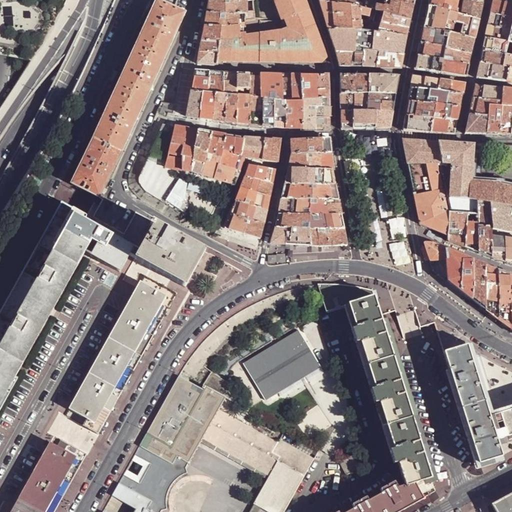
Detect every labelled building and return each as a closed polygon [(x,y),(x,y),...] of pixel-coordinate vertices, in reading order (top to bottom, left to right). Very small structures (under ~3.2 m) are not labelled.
[(58,13),(64,0),(63,0),(0,0),(0,59),(29,65),(45,39),(58,13)] [(209,0),(208,8),(207,13),(238,14),(245,14),(246,14),(246,13),(246,1),(235,0),(232,0),(209,0)] [(303,0),(273,0),(272,0),(278,15),(307,9),(304,3),(303,0)] [(319,0),(320,2),(367,8),(365,0),(319,0)] [(385,0),(385,6),(378,5),(378,0),(365,0),(367,8),(371,10),(376,11),(380,12),(383,13),(412,20),(414,10),(415,6),(387,0),(385,0)] [(430,0),(429,6),(453,13),(456,14),(458,0),(430,0)] [(479,20),(483,2),(471,0),(464,0),(462,15),(465,16),(479,20)] [(122,152),(143,106),(164,60),(185,14),(174,9),(157,1),(155,6),(148,21),(141,36),(136,47),(130,59),(123,75),(117,89),(115,93),(106,112),(94,138),(122,152)] [(329,30),(378,32),(378,31),(380,23),(373,21),(376,14),(376,11),(371,10),(367,8),(320,2),(325,17),(329,30)] [(492,11),(491,14),(511,18),(511,5),(494,2),(492,11)] [(429,6),(424,28),(449,34),(451,22),(453,13),(429,6)] [(307,9),(278,15),(281,23),(284,22),(286,25),(313,23),(309,15),(307,9)] [(254,19),(253,12),(246,13),(246,14),(245,14),(245,20),(254,19)] [(206,22),(205,27),(223,27),(237,27),(238,27),(238,14),(207,13),(206,22)] [(410,27),(412,20),(383,13),(380,23),(378,31),(408,36),(410,27)] [(453,13),(451,22),(463,26),(465,16),(462,15),(456,14),(453,13)] [(489,22),(488,26),(511,31),(511,30),(511,18),(491,14),(489,22)] [(477,28),(479,20),(465,16),(463,26),(460,36),(475,39),(477,28)] [(256,36),(257,41),(276,40),(282,40),(288,40),(300,39),(312,38),(318,37),(316,31),(313,23),(286,25),(288,32),(280,33),(256,36)] [(486,35),(486,39),(509,43),(511,31),(488,26),(486,35)] [(203,36),(202,41),(221,41),(223,27),(205,27),(203,36)] [(237,27),(223,27),(221,41),(233,42),(230,61),(235,61),(242,61),(245,41),(245,37),(243,37),(243,34),(241,34),(237,34),(237,27)] [(422,39),(421,43),(446,47),(449,34),(424,28),(422,39)] [(329,30),(336,53),(363,54),(364,50),(377,51),(405,54),(405,51),(408,36),(378,31),(378,32),(329,30)] [(474,45),(475,39),(460,36),(449,34),(446,47),(446,50),(471,55),(474,45)] [(245,37),(245,41),(242,61),(253,62),(257,41),(256,36),(245,37)] [(320,41),(318,37),(312,38),(300,39),(302,54),(307,53),(317,52),(324,51),(320,41)] [(291,55),(293,62),(300,62),(308,62),(307,53),(302,54),(300,39),(288,40),(282,40),(283,46),(285,54),(290,55),(291,55)] [(484,49),(483,52),(505,56),(509,43),(486,39),(484,49)] [(257,41),(253,62),(266,62),(265,55),(285,54),(283,46),(282,40),(276,40),(257,41)] [(201,48),(200,53),(218,54),(221,41),(202,41),(201,48)] [(221,41),(218,54),(218,61),(230,61),(233,42),(221,41)] [(419,52),(418,56),(444,62),(446,50),(446,47),(421,43),(419,52)] [(370,67),(377,67),(377,51),(364,50),(363,54),(364,67),(370,67)] [(471,58),(471,55),(446,50),(444,62),(469,65),(471,58)] [(307,53),(308,62),(322,62),(326,58),(324,54),(324,51),(317,52),(307,53)] [(377,51),(377,67),(402,69),(404,60),(405,54),(377,51)] [(482,60),(481,63),(503,67),(505,56),(483,52),(482,60)] [(200,53),(198,64),(209,64),(217,65),(218,61),(218,54),(200,53)] [(338,59),(341,66),(348,67),(364,67),(363,54),(336,53),(338,59)] [(416,65),(415,70),(441,73),(444,62),(418,56),(416,65)] [(511,56),(505,56),(503,67),(510,68),(511,68),(511,56)] [(444,62),(441,73),(467,77),(468,71),(469,65),(444,62)] [(479,72),(477,78),(507,82),(510,68),(503,67),(481,63),(479,72)] [(196,71),(192,92),(204,93),(209,94),(211,72),(203,72),(196,71)] [(211,72),(209,94),(216,94),(224,95),(224,73),(216,73),(211,72)] [(231,73),(224,73),(224,95),(227,95),(238,96),(238,89),(238,74),(231,73)] [(238,74),(238,89),(250,90),(250,74),(244,74),(238,74)] [(256,74),(250,74),(250,90),(250,98),(262,99),(261,75),(256,74)] [(261,75),(262,99),(263,99),(275,101),(282,102),(282,75),(272,75),(261,75)] [(285,75),(282,75),(282,102),(286,102),(293,102),(292,75),(285,75)] [(292,75),(293,102),(302,102),(302,99),(302,75),(296,75),(292,75)] [(329,76),(302,75),(302,99),(329,99),(329,87),(329,76)] [(369,76),(341,75),(341,87),(341,94),(369,95),(369,76)] [(369,76),(369,95),(396,95),(398,85),(399,76),(369,76)] [(412,85),(411,89),(438,92),(440,81),(413,77),(412,85)] [(440,81),(438,92),(462,95),(464,89),(465,85),(440,81)] [(473,98),(502,102),(503,89),(476,86),(473,98)] [(410,95),(409,102),(436,105),(438,92),(411,89),(410,95)] [(511,90),(503,89),(502,102),(502,106),(511,106),(511,90)] [(196,119),(200,119),(204,93),(192,92),(188,118),(196,119)] [(461,100),(462,95),(438,92),(436,105),(460,108),(461,100)] [(209,121),(213,121),(216,94),(209,94),(204,93),(200,119),(209,121)] [(220,122),(225,122),(227,95),(224,95),(216,94),(213,121),(220,122)] [(342,104),(342,112),(354,111),(368,111),(369,95),(341,94),(342,104)] [(233,124),(237,124),(238,96),(227,95),(225,122),(233,124)] [(369,95),(368,111),(376,111),(393,112),(395,102),(396,95),(369,95)] [(244,125),(250,125),(250,98),(238,96),(237,124),(244,125)] [(257,126),(262,126),(263,99),(262,99),(250,98),(250,125),(257,126)] [(502,106),(502,102),(473,98),(469,115),(488,117),(490,106),(502,108),(502,106)] [(270,127),(274,128),(275,101),(263,99),(262,126),(270,127)] [(330,118),(329,99),(302,99),(302,102),(303,119),(330,118)] [(280,128),(286,129),(286,102),(282,102),(275,101),(274,128),(280,128)] [(286,102),(286,129),(293,129),(302,129),(303,119),(302,102),(293,102),(286,102)] [(407,110),(406,116),(433,118),(436,105),(409,102),(407,110)] [(436,105),(433,118),(457,120),(459,113),(460,108),(436,105)] [(494,135),(499,135),(502,108),(490,106),(488,117),(487,134),(494,135)] [(507,135),(511,135),(511,120),(511,106),(502,106),(502,108),(499,135),(507,135)] [(342,112),(342,129),(347,130),(354,130),(354,129),(354,111),(342,112)] [(368,111),(354,111),(354,129),(359,129),(366,128),(368,111)] [(376,111),(368,111),(366,128),(366,129),(371,129),(375,129),(376,111)] [(392,119),(393,112),(376,111),(375,129),(390,128),(392,119)] [(479,134),(487,134),(488,117),(469,115),(465,134),(479,134)] [(433,118),(406,116),(405,122),(403,130),(431,133),(433,118)] [(330,118),(303,119),(302,129),(302,130),(317,130),(330,130),(330,123),(330,118)] [(433,118),(431,133),(455,134),(457,125),(457,120),(433,118)] [(174,131),(166,167),(178,171),(178,170),(182,170),(191,172),(193,158),(195,149),(199,131),(186,128),(175,127),(174,131)] [(195,149),(207,153),(212,133),(204,132),(199,131),(195,149)] [(207,153),(220,158),(222,150),(226,136),(219,134),(212,133),(207,153)] [(226,136),(222,150),(232,154),(235,137),(230,136),(226,136)] [(239,137),(235,137),(232,154),(233,154),(240,156),(243,138),(239,137)] [(122,152),(94,138),(91,146),(73,184),(100,198),(122,152)] [(254,138),(243,138),(240,156),(239,157),(245,158),(253,159),(262,161),(265,139),(254,138)] [(332,148),(331,138),(305,139),(291,140),(291,147),(291,155),(332,154),(332,148)] [(265,139),(262,161),(276,163),(277,163),(280,140),(270,139),(265,139)] [(444,171),(439,142),(404,140),(407,161),(414,193),(420,224),(447,236),(448,237),(450,213),(452,213),(451,210),(446,210),(439,172),(444,171)] [(439,142),(444,171),(449,197),(470,199),(477,201),(488,203),(501,205),(511,207),(511,187),(500,185),(501,183),(471,181),(474,144),(461,144),(454,143),(439,142)] [(196,173),(201,175),(207,153),(195,149),(193,158),(191,172),(196,173)] [(243,163),(245,158),(239,157),(240,156),(233,154),(232,154),(222,150),(220,158),(218,166),(240,171),(243,163)] [(207,177),(215,179),(218,166),(220,158),(207,153),(201,175),(207,177)] [(333,160),(332,154),(291,155),(288,169),(335,171),(333,160)] [(273,176),(275,169),(252,166),(250,165),(245,177),(272,183),(273,176)] [(215,179),(234,185),(238,177),(240,171),(218,166),(215,179)] [(287,176),(285,185),(336,185),(336,179),(335,171),(288,169),(287,176)] [(271,189),(272,183),(245,177),(241,188),(269,197),(271,189)] [(338,193),(336,185),(285,185),(283,193),(282,199),(311,199),(339,200),(338,193)] [(268,202),(269,197),(241,188),(236,201),(267,210),(268,202)] [(451,210),(452,213),(467,214),(476,215),(478,215),(478,210),(477,201),(470,199),(449,197),(451,210)] [(280,208),(278,215),(309,215),(311,199),(282,199),(280,208)] [(311,199),(309,215),(342,215),(340,204),(339,200),(311,199)] [(129,256),(134,247),(121,239),(100,227),(85,219),(87,215),(62,201),(6,300),(0,311),(0,405),(4,399),(35,342),(58,301),(92,240),(98,243),(91,256),(107,265),(120,272),(129,256)] [(266,215),(267,210),(236,201),(231,214),(264,224),(266,215)] [(488,203),(477,201),(478,210),(490,211),(488,203)] [(499,231),(503,232),(501,205),(488,203),(490,211),(492,230),(493,230),(499,231)] [(510,233),(511,233),(511,207),(501,205),(503,232),(510,233)] [(487,256),(492,258),(492,237),(493,230),(492,230),(490,211),(478,210),(478,215),(478,223),(479,253),(487,256)] [(459,246),(466,248),(467,222),(467,214),(452,213),(450,213),(448,237),(447,236),(447,241),(459,246)] [(263,229),(264,224),(231,214),(225,228),(261,239),(263,229)] [(277,220),(276,227),(308,229),(309,215),(278,215),(277,220)] [(345,230),(342,215),(309,215),(308,229),(345,230)] [(135,259),(185,287),(195,270),(206,250),(153,221),(150,225),(153,227),(147,238),(140,250),(137,249),(134,247),(129,256),(132,258),(135,259)] [(474,251),(479,253),(478,223),(467,222),(466,248),(474,251)] [(311,246),(308,229),(276,227),(271,244),(289,245),(311,246)] [(311,246),(321,247),(329,246),(348,245),(346,236),(345,230),(308,229),(311,246)] [(498,260),(505,262),(505,239),(492,237),(492,258),(498,260)] [(425,243),(430,261),(447,259),(446,249),(438,246),(432,243),(425,243)] [(462,291),(472,299),(472,259),(446,249),(447,259),(448,281),(462,291)] [(478,303),(485,309),(485,265),(480,263),(472,259),(472,299),(478,303)] [(493,315),(498,319),(498,287),(499,270),(485,265),(485,309),(493,315)] [(498,287),(507,291),(510,274),(503,271),(499,270),(498,287)] [(119,398),(178,293),(144,275),(141,282),(167,296),(112,394),(119,398)] [(66,416),(99,435),(119,398),(112,394),(167,296),(141,282),(73,404),(66,416)] [(331,285),(318,285),(321,297),(326,313),(349,305),(348,304),(375,295),(373,291),(357,288),(347,286),(335,285),(331,285)] [(506,325),(511,329),(509,292),(507,292),(507,291),(498,287),(498,319),(506,325)] [(389,342),(383,322),(380,313),(375,295),(348,304),(349,305),(356,328),(352,329),(356,343),(360,341),(368,365),(394,357),(389,342)] [(299,330),(243,364),(266,401),(303,378),(322,367),(299,330)] [(511,409),(506,412),(497,415),(490,417),(487,407),(473,363),(468,345),(444,352),(447,359),(450,369),(453,379),(455,387),(457,393),(460,401),(462,410),(465,419),(468,428),(471,438),(473,445),(476,453),(478,461),(479,464),(490,461),(503,457),(498,440),(505,438),(511,436),(511,435),(511,409)] [(375,403),(379,402),(387,425),(412,417),(409,407),(405,394),(401,382),(398,371),(395,362),(394,357),(368,365),(375,389),(371,390),(375,403)] [(161,511),(162,510),(164,501),(165,498),(166,494),(167,490),(169,486),(171,484),(173,480),(178,474),(181,472),(186,468),(188,464),(189,464),(190,462),(189,462),(202,438),(269,475),(256,499),(264,503),(276,510),(275,511),(284,511),(315,457),(280,438),(278,441),(219,408),(225,397),(204,385),(202,388),(205,390),(204,390),(179,377),(147,434),(152,437),(145,450),(140,447),(132,460),(145,468),(140,478),(127,470),(119,484),(125,487),(117,499),(136,510),(134,511),(103,511),(161,511)] [(394,463),(398,462),(405,485),(405,486),(414,484),(431,479),(429,472),(426,460),(421,447),(417,433),(414,421),(412,417),(387,425),(394,449),(390,450),(394,463)] [(140,447),(145,450),(152,437),(147,434),(140,447)] [(46,511),(75,462),(77,458),(70,454),(74,446),(61,439),(57,446),(51,443),(11,511),(46,511)] [(70,454),(77,458),(75,462),(46,511),(55,511),(88,454),(74,446),(70,454)] [(397,511),(417,502),(422,499),(414,484),(405,486),(405,485),(397,487),(394,482),(380,490),(382,493),(368,501),(366,497),(352,505),(354,508),(347,511),(397,511)] [(112,496),(117,499),(125,487),(119,484),(112,496)] [(492,504),(495,511),(511,511),(511,492),(507,496),(501,499),(495,502),(492,504)] [(258,511),(261,507),(264,503),(256,499),(254,503),(255,504),(250,511),(258,511)]
